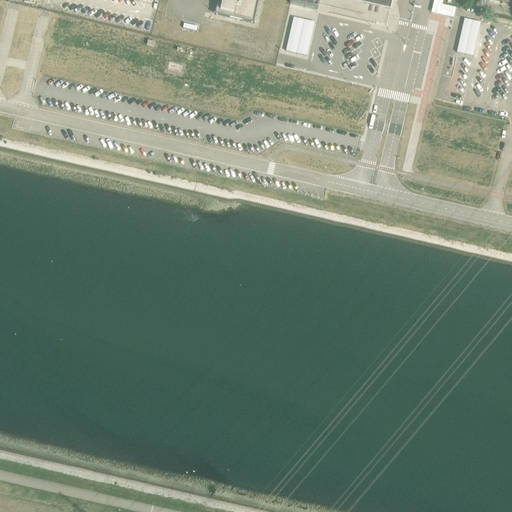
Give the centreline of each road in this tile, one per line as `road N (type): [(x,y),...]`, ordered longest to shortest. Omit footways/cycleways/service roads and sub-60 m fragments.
road 1 (unclassified): [(511,225),(0,106)]
road 2 (unclassified): [(0,478),(146,511)]
